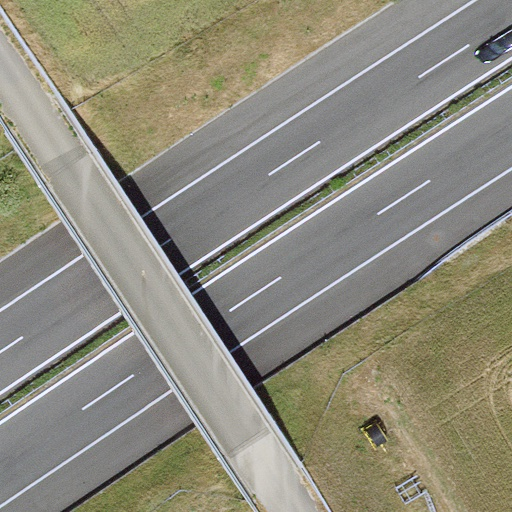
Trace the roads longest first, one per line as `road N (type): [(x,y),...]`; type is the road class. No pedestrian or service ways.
road 1 (motorway): [(0,471),(511,133)]
road 2 (motorway): [(511,16),(0,351)]
road 3 (unclassified): [(0,55),(294,511)]
